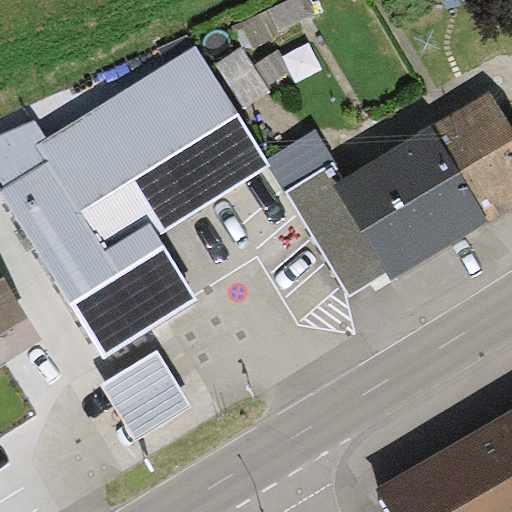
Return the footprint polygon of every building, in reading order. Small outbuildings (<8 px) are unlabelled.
[(303,0),(248,0),(227,11),(241,40),(307,6),(303,0)] [(200,54),(230,101),(266,79),(236,32),(200,54)] [(230,101),(200,54),(0,180),(0,191),(95,340),(187,282),(148,221),(261,149),(230,101)] [(329,152),(281,178),(336,276),(511,179),(511,127),(492,91),(341,174),(329,152)] [(0,314),(19,303),(0,271),(0,314)] [(146,342),(94,377),(131,432),(182,397),(146,342)] [(395,511),(511,511),(511,400),(377,482),(395,511)]
